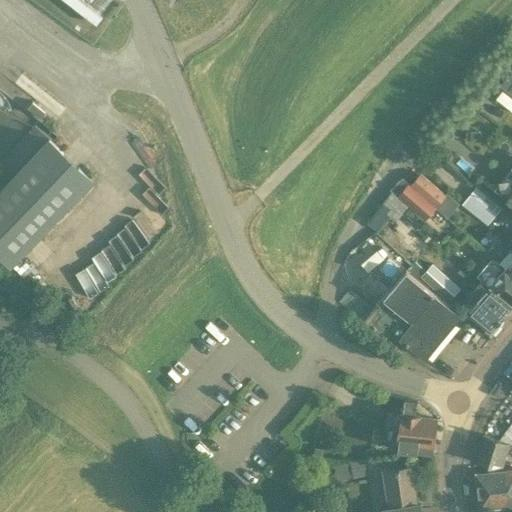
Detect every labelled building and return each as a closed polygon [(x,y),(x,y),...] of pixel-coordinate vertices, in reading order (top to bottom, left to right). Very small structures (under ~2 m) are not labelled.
[(0,259),(10,268),(92,181),(49,140),(0,191),(0,259)] [(411,184),(435,206),(444,195),(420,174),(411,184)] [(408,182),(396,196),(423,220),(435,206),(411,184),(408,182)] [(476,186),(461,205),(487,225),(502,207),(476,186)] [(511,306),(511,277),(504,270),(492,258),(476,275),(490,287),(511,306)] [(431,263),(420,277),(449,301),(460,288),(431,263)] [(425,358),(461,315),(406,269),(362,322),(399,352),(407,343),(425,358)] [(492,335),(511,311),(511,306),(490,287),(488,289),(479,281),(471,290),(480,298),(467,313),(492,335)] [(404,399),(403,401),(401,413),(400,412),(396,442),(398,442),(397,450),(419,453),(420,447),(433,448),(437,419),(421,417),(421,415),(415,415),(417,401),(404,399)] [(500,465),(508,442),(483,435),(475,463),(488,467),(500,465)] [(315,448),(313,456),(321,458),(322,449),(315,448)] [(354,477),(370,475),(368,460),(351,462),(354,477)] [(479,509),(511,504),(511,466),(474,472),(479,509)] [(421,511),(421,504),(417,504),(411,467),(384,471),(389,509),(383,510),(383,511),(421,511)]
